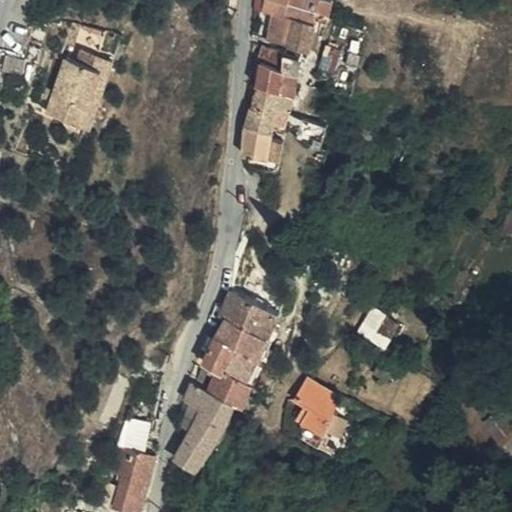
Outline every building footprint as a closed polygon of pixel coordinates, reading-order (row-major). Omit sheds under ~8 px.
[(345,12),(333,9),(299,0),(283,0),(279,19),(288,22),(301,25),(300,31),(287,29),(283,45),(305,52),(313,27),(328,30),(330,23),(341,24),(345,12)] [(299,0),(333,9),(335,0),(299,0)] [(301,25),(288,22),(287,29),(300,31),(301,25)] [(319,56),(328,30),(313,27),(305,52),(319,56)] [(90,32),(83,54),(89,56),(97,34),(90,32)] [(270,71),(273,71),(295,76),(298,62),(274,56),(270,71)] [(64,123),(106,138),(131,68),(100,57),(96,71),(84,67),(64,123)] [(295,76),(310,80),(313,67),(298,62),(295,76)] [(36,83),(38,69),(17,67),(15,83),(36,83)] [(273,71),(268,94),(306,102),(310,80),(295,76),(273,71)] [(268,94),(262,116),(291,123),(292,116),(302,118),(306,102),(268,94)] [(255,136),(286,141),(291,123),(262,116),(258,115),(255,136)] [(311,144),(320,146),(334,149),(338,130),(321,126),(314,124),(311,144)] [(254,138),(256,162),(280,166),(286,141),(255,136),(254,138)] [(237,324),(243,326),(258,332),(267,309),(246,301),(237,324)] [(258,332),(282,341),(290,318),(267,309),(258,332)] [(404,333),(383,320),(370,342),(391,355),(404,333)] [(243,326),(232,343),(234,344),(274,365),(282,341),(258,332),(243,326)] [(234,344),(232,343),(218,365),(214,363),(208,385),(224,393),(232,375),(221,370),(234,344)] [(274,365),(234,344),(221,370),(232,375),(224,393),(262,409),(264,410),(281,369),(274,365)] [(363,378),(346,369),(333,391),(352,398),(363,378)] [(262,409),(224,393),(208,385),(202,404),(208,407),(216,410),(204,432),(190,460),(217,472),(251,415),(258,418),(262,409)] [(323,447),(336,455),(354,410),(322,396),(312,414),(323,420),(319,435),(326,438),(323,447)] [(197,429),(204,432),(216,410),(208,407),(197,429)] [(152,416),(133,412),(129,428),(148,433),(152,416)] [(134,447),(122,444),(119,456),(122,459),(119,471),(121,472),(120,476),(125,477),(127,470),(134,447)] [(158,452),(134,447),(127,470),(125,477),(118,502),(142,507),(145,508),(158,452)] [(112,499),(117,480),(107,479),(103,498),(112,499)]
